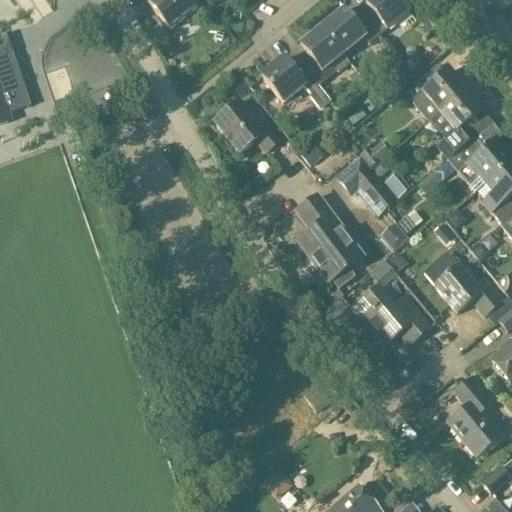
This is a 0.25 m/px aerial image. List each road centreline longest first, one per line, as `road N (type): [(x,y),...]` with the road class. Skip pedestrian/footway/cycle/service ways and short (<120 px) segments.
road 1 (residential): [(377,409),(260,258),(111,0)]
road 2 (residential): [(466,511),(377,409)]
